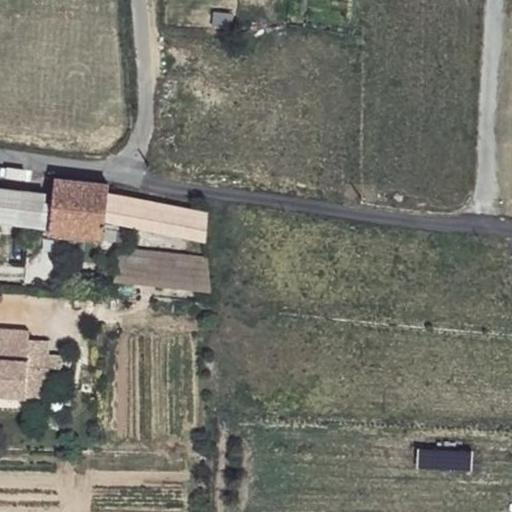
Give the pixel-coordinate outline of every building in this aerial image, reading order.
[(113,189),(57,181),(54,204),(52,228),(51,238),(106,242),(109,223),(111,198),(113,189)] [(46,196),(0,190),(0,222),(52,228),(54,204),(46,201),(46,196)] [(214,215),(111,198),(109,223),(136,232),(208,244),(214,215)] [(136,232),(109,223),(106,242),(102,263),(117,267),(132,267),(131,251),(134,241),(136,232)] [(177,245),(134,241),(131,251),(175,254),(177,245)] [(175,254),(131,251),(132,267),(117,267),(114,291),(213,294),(210,259),(175,254)] [(28,333),(0,329),(0,396),(21,398),(25,366),(28,333)] [(47,368),(25,366),(21,398),(46,400),(47,368)]
